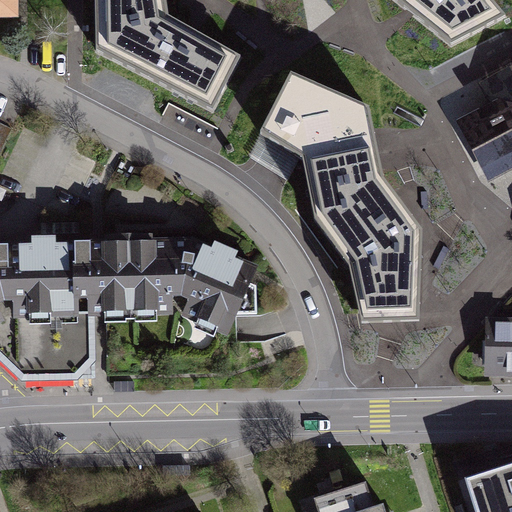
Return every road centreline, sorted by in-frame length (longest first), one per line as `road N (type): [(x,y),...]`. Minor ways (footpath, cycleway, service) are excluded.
road 1 (residential): [(0,71),(227,187),(277,234),(326,339),(329,417)]
road 2 (tertiary): [(329,417),(0,431)]
road 3 (unknown): [(309,289),(495,281),(504,260),(494,203)]
road 4 (tertiary): [(511,414),(329,417)]
